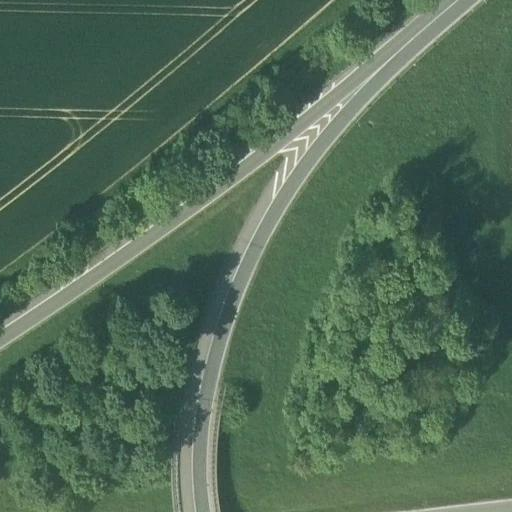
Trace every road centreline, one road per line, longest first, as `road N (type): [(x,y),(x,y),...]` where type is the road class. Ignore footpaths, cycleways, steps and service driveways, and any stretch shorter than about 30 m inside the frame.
road 1 (motorway): [(461,0),(335,125),(247,269),(209,398),(200,460),(204,511)]
road 2 (motorway): [(455,0),(288,135),(0,343)]
